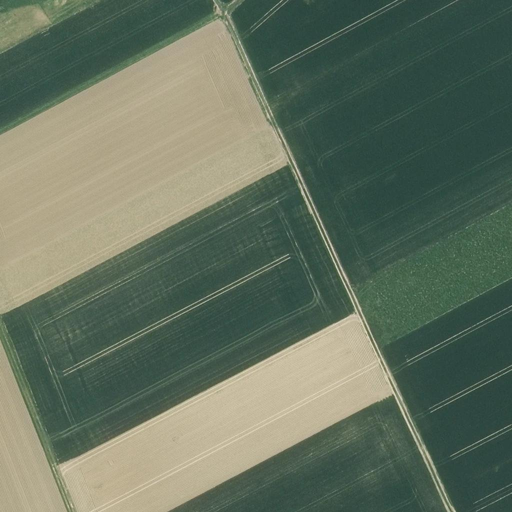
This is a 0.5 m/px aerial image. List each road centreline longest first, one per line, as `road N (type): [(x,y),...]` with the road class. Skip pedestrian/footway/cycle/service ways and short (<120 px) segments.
road 1 (track): [(448,511),(214,0)]
road 2 (track): [(0,131),(239,0)]
road 3 (track): [(73,511),(0,326)]
